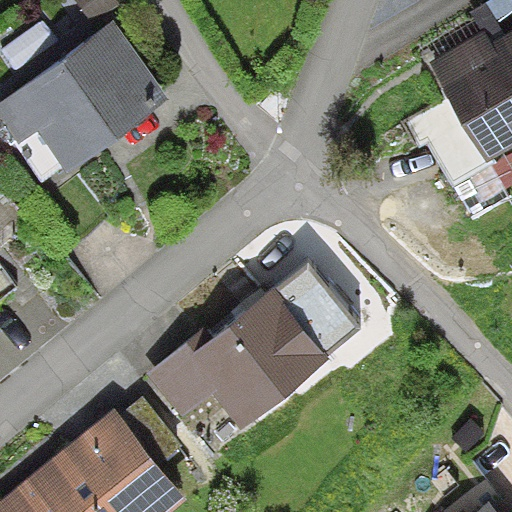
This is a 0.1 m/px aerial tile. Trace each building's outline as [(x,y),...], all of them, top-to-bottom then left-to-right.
[(511,18),(429,69),(493,176),(511,164),(511,18)] [(131,36),(2,133),(24,161),(49,142),(82,185),(185,107),(131,36)] [(189,335),(146,372),(187,419),(213,397),(232,420),(319,345),(273,292),(204,352),(189,335)] [(0,499),(0,511),(130,511),(156,490),(93,418),(0,499)] [(504,511),(492,495),(470,511),(504,511)]
